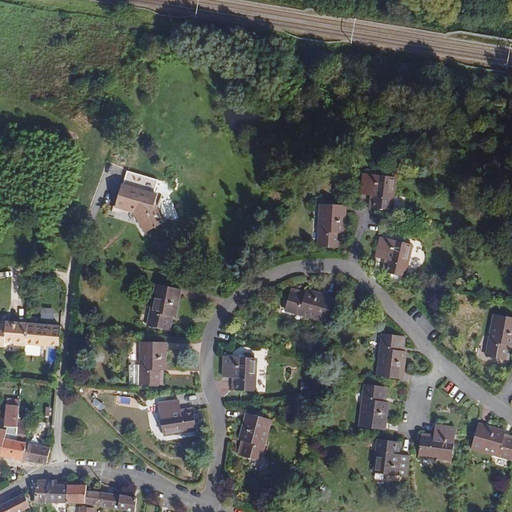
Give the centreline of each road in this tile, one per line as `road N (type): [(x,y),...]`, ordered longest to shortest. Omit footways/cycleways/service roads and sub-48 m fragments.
road 1 (residential): [(448,365),(368,279),(347,267),(306,265),(251,285),(220,311),(209,335),(206,369),(220,439),(213,505)]
road 2 (residential): [(213,505),(118,471),(77,467),(0,497)]
road 3 (track): [(73,253),(53,474)]
